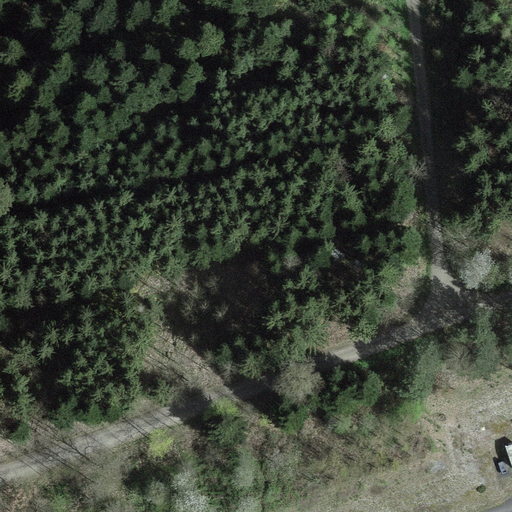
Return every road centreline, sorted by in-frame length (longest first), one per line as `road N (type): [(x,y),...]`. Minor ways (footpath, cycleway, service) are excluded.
road 1 (track): [(511,299),(0,472)]
road 2 (track): [(444,319),(413,0)]
